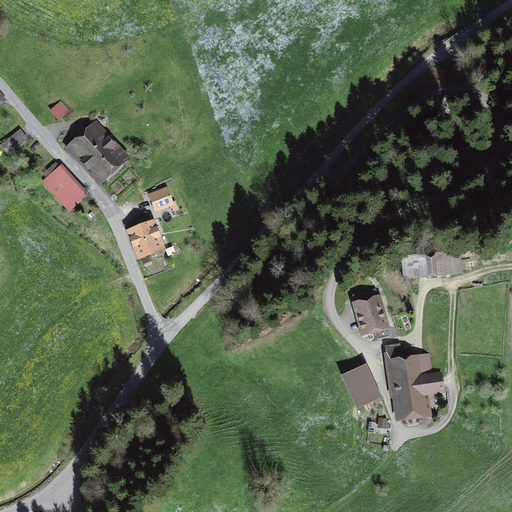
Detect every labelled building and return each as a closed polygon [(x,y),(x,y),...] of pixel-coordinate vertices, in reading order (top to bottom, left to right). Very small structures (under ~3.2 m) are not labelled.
[(68,112),(60,103),(52,111),(59,120),(68,112)] [(104,133),(97,125),(81,138),(78,134),(68,143),(102,180),(123,161),(100,136),(104,133)] [(25,141),(18,132),(1,146),(9,155),(25,141)] [(85,195),(61,169),(46,183),(69,209),(85,195)] [(153,213),(174,209),(170,188),(149,192),(153,213)] [(161,248),(149,218),(129,225),(141,256),(161,248)] [(417,256),(417,255),(404,256),(406,278),(462,274),(460,253),(417,256)] [(354,298),(364,334),(387,327),(377,292),(354,298)] [(400,400),(403,420),(426,417),(422,394),(435,392),(430,356),(402,360),(400,346),(386,348),(394,400),(400,400)] [(359,407),(375,399),(361,370),(345,377),(359,407)]
